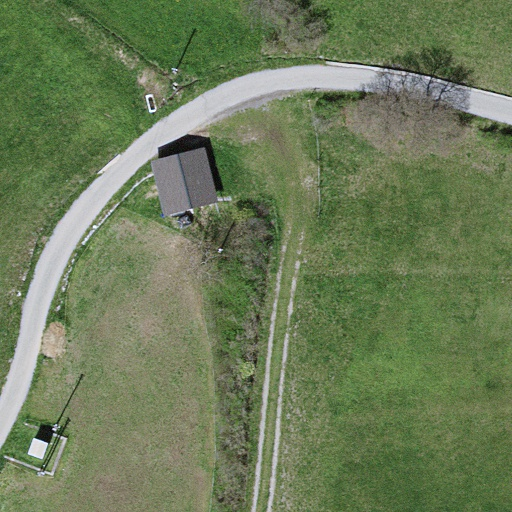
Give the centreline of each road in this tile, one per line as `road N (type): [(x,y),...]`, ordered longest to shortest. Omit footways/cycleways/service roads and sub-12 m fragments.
road 1 (track): [(270,511),(295,147),(222,101)]
road 2 (unclassified): [(222,101),(152,145),(58,238),(0,409)]
road 3 (unclassified): [(222,101),(320,86),(511,117)]
